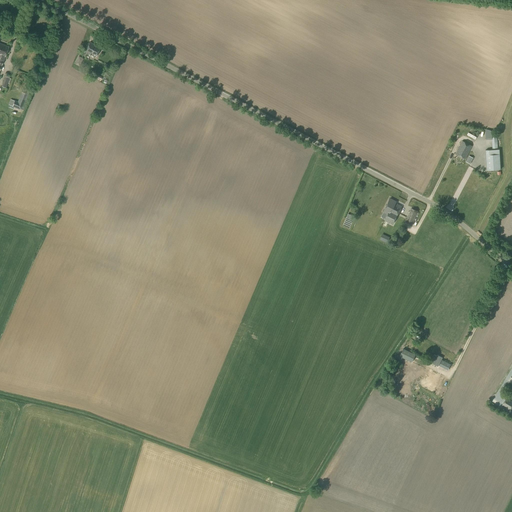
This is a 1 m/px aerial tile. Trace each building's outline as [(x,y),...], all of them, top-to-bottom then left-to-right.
[(101,45),(105,39),(99,36),(96,43),(101,45)] [(95,58),(100,48),(89,42),(84,52),(95,58)] [(0,69),(8,47),(0,43),(0,69)] [(79,66),(83,59),(78,56),(75,64),(79,66)] [(9,84),(11,79),(9,78),(10,77),(5,75),(2,84),(7,86),(8,84),(9,84)] [(23,93),(22,92),(18,102),(15,101),(12,107),(21,110),(24,111),(32,91),(25,88),(23,93)] [(465,159),(472,146),(462,141),(455,154),(465,159)] [(499,149),(485,150),(485,151),(486,170),(500,170),(499,149)] [(392,210),(398,213),(401,206),(395,203),(396,201),(390,198),(384,210),(388,212),(387,214),(388,214),(390,214),(392,210)] [(412,225),(417,211),(412,208),(409,215),(409,214),(405,222),(412,225)] [(416,355),(404,349),(399,356),(412,363),(416,355)] [(433,390),(436,385),(435,385),(439,376),(430,371),(426,379),(424,378),(422,384),(433,390)] [(510,411),(511,407),(511,401),(506,398),(502,406),(510,411)]
